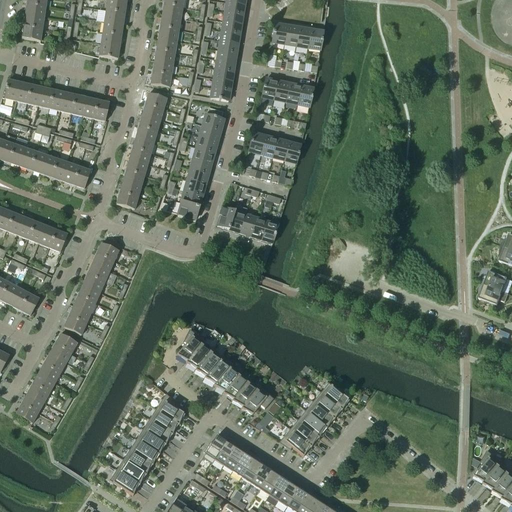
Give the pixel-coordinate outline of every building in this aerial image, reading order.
[(45,9),(46,0),(27,0),(26,6),(45,9)] [(182,10),(183,0),(163,0),(163,7),(182,10)] [(124,15),(126,5),(107,2),(105,12),(124,15)] [(242,17),(244,8),(225,5),(224,14),(242,17)] [(43,20),(45,9),(26,6),(24,17),(43,20)] [(180,22),(182,10),(163,7),(161,19),(180,22)] [(122,27),(124,15),(105,12),(103,24),(122,27)] [(240,27),(242,17),(224,14),(222,24),(240,27)] [(41,31),(43,20),(24,17),(23,28),(41,31)] [(178,32),(180,22),(161,19),(159,29),(178,32)] [(120,38),(122,27),(103,24),(102,35),(120,38)] [(239,36),(240,27),(222,24),(220,33),(239,36)] [(283,47),(286,28),(274,26),(271,45),(283,47)] [(40,43),(41,31),(23,28),(21,40),(40,43)] [(295,49),(298,30),(286,28),(283,47),(295,49)] [(176,44),(178,32),(159,29),(157,41),(176,44)] [(307,51),(310,32),(298,30),(295,49),(307,51)] [(319,53),(322,34),(310,32),(307,51),(319,53)] [(237,46),(239,36),(220,33),(219,43),(237,46)] [(119,49),(120,42),(120,38),(102,35),(100,47),(119,49)] [(174,55),(176,44),(157,41),(155,52),(174,55)] [(236,55),(237,46),(219,43),(217,52),(236,55)] [(117,61),(119,49),(100,47),(98,58),(117,61)] [(172,66),(174,55),(155,52),(153,63),(172,66)] [(234,65),(236,55),(217,52),(216,62),(234,65)] [(232,75),(234,65),(216,62),(214,71),(232,75)] [(170,78),(172,66),(153,63),(152,75),(170,78)] [(231,84),(232,75),(214,71),(212,81),(231,84)] [(168,89),(170,78),(152,75),(150,86),(168,89)] [(229,94),(231,84),(212,81),(211,91),(229,94)] [(273,102),(277,83),(265,81),(260,100),(273,102)] [(15,103),(19,84),(7,82),(3,100),(15,103)] [(284,105),(289,86),(277,83),(273,102),(284,105)] [(26,105),(30,87),(19,84),(15,103),(26,105)] [(296,107),(300,88),(289,86),(284,105),(296,107)] [(37,108),(41,90),(30,87),(26,105),(37,108)] [(309,110),(313,91),(300,88),(296,107),(309,110)] [(48,111),(53,92),(41,90),(37,108),(48,111)] [(228,103),(229,94),(211,91),(209,100),(228,103)] [(59,113),(63,95),(53,92),(48,111),(59,113)] [(70,116),(75,97),(63,95),(59,113),(70,116)] [(162,112),(166,101),(147,95),(144,107),(162,112)] [(81,118),(86,100),(75,97),(70,116),(81,118)] [(93,121),(97,102),(86,100),(81,118),(93,121)] [(104,123),(109,105),(97,102),(93,121),(104,123)] [(159,123),(162,112),(144,107),(141,118),(159,123)] [(222,114),(208,110),(206,117),(220,121),(222,114)] [(220,133),(223,122),(220,121),(206,117),(205,116),(204,117),(201,128),(220,133)] [(156,134),(159,123),(141,118),(138,129),(156,134)] [(217,144),(220,133),(201,128),(198,139),(217,144)] [(153,144),(156,134),(138,129),(135,139),(153,144)] [(260,157),(265,138),(252,135),(248,154),(260,157)] [(271,160),(276,141),(265,138),(260,157),(271,160)] [(150,156),(153,144),(135,139),(131,151),(150,156)] [(214,155),(217,144),(198,139),(195,150),(214,155)] [(283,163),(288,144),(276,141),(271,160),(283,163)] [(0,161),(8,165),(14,147),(3,143),(0,151),(0,161)] [(295,166),(300,148),(288,144),(283,163),(295,166)] [(18,168),(25,150),(14,147),(8,165),(18,168)] [(29,172),(35,154),(25,150),(18,168),(29,172)] [(211,166),(214,155),(195,150),(192,161),(211,166)] [(147,167),(150,156),(131,151),(128,162),(147,167)] [(40,176),(46,158),(35,154),(29,172),(40,176)] [(51,179),(57,161),(46,158),(40,176),(51,179)] [(62,183),(68,165),(57,161),(51,179),(62,183)] [(207,177),(211,166),(192,161),(189,172),(207,177)] [(143,178),(147,167),(128,162),(125,173),(143,178)] [(72,187),(78,169),(68,165),(62,183),(72,187)] [(84,191),(90,173),(78,169),(72,187),(84,191)] [(204,188),(207,177),(189,172),(186,183),(204,188)] [(140,189),(143,178),(125,173),(122,184),(140,189)] [(201,199),(204,188),(186,183),(183,194),(201,199)] [(137,200),(140,189),(122,184),(119,195),(137,200)] [(198,210),(201,199),(183,194),(180,205),(198,210)] [(134,212),(137,200),(119,195),(115,206),(134,212)] [(195,221),(198,210),(180,205),(176,216),(178,216),(177,218),(184,220),(184,218),(195,221)] [(228,232),(233,213),(222,210),(222,211),(220,211),(218,217),(219,218),(216,228),(228,232)] [(0,230),(6,233),(13,215),(2,211),(0,216),(0,230)] [(238,235),(244,217),(233,213),(228,232),(238,235)] [(16,237),(23,219),(13,215),(6,233),(16,237)] [(249,239),(255,220),(244,217),(238,235),(249,239)] [(27,241),(34,224),(23,219),(16,237),(27,241)] [(260,242),(266,224),(255,220),(249,239),(260,242)] [(38,246),(45,228),(34,224),(27,241),(38,246)] [(272,246),(277,227),(266,224),(260,242),(272,246)] [(48,250),(55,232),(45,228),(38,246),(48,250)] [(59,254),(66,236),(55,232),(48,250),(59,254)] [(511,252),(511,237),(509,236),(507,241),(505,241),(504,243),(503,244),(502,246),(501,249),(511,252)] [(113,264),(118,253),(100,245),(96,256),(113,264)] [(511,268),(511,252),(501,249),(500,251),(500,253),(499,255),(499,257),(500,258),(498,263),(511,268)] [(108,274),(113,264),(96,256),(91,267),(108,274)] [(104,284),(108,274),(91,267),(86,277),(104,284)] [(502,294),(507,280),(488,273),(486,278),(485,278),(483,280),(482,282),(481,284),(480,286),(502,294)] [(99,295),(104,284),(86,277),(82,287),(99,295)] [(0,302),(9,307),(18,290),(8,285),(0,298),(0,302)] [(497,307),(502,294),(480,286),(479,288),(479,290),(479,292),(479,295),(480,295),(478,300),(497,307)] [(94,305),(99,295),(82,287),(77,298),(94,305)] [(19,312),(28,295),(18,290),(9,307),(19,312)] [(30,318),(38,301),(28,295),(19,312),(30,318)] [(90,316),(94,305),(77,298),(72,308),(90,316)] [(85,326),(90,316),(72,308),(68,319),(85,326)] [(80,337),(85,326),(68,319),(63,329),(80,337)] [(185,365),(204,342),(198,339),(189,331),(182,344),(183,344),(185,345),(176,357),(187,362),(185,364),(185,365)] [(70,356),(76,345),(60,336),(54,346),(70,356)] [(194,372),(213,349),(207,346),(203,343),(205,342),(204,342),(185,365),(196,370),(194,372)] [(70,356),(54,346),(48,356),(65,366),(70,356)] [(204,380),(223,357),(216,354),(213,351),(214,350),(213,349),(194,372),(205,378),(203,380),(204,380)] [(0,373),(8,358),(0,353),(0,373)] [(65,366),(48,356),(43,366),(59,375),(65,366)] [(213,388),(232,365),(225,361),(222,359),(223,357),(204,380),(214,385),(213,387),(213,388)] [(222,395),(241,372),(234,369),(231,366),(232,365),(213,388),(223,393),(222,395)] [(59,375),(43,366),(37,376),(54,385),(59,375)] [(231,403),(250,380),(244,377),(240,374),(242,373),(241,372),(222,395),(233,401),(231,403)] [(54,385),(37,376),(32,386),(48,395),(54,385)] [(241,411),(260,388),(253,384),(250,382),(251,380),(250,380),(231,403),(242,408),(240,410),(241,411)] [(347,401),(327,385),(326,384),(323,391),(320,394),(318,393),(341,412),(347,401)] [(48,395),(32,386),(26,396),(43,405),(48,395)] [(264,411),(273,401),(268,397),(269,396),(262,392),(259,389),(260,388),(241,411),(252,417),(260,407),(264,410),(263,411),(264,411)] [(341,412),(318,393),(315,400),(312,403),(311,402),(311,403),(333,422),(339,411),(341,413),(341,412)] [(43,405),(26,396),(21,406),(37,415),(43,405)] [(172,408),(175,405),(176,405),(165,396),(162,401),(160,400),(157,407),(155,411),(153,410),(153,411),(178,427),(182,416),(183,415),(172,408)] [(333,422),(311,403),(307,409),(305,413),(303,412),(326,431),(331,420),(333,422)] [(37,415),(21,406),(15,416),(31,426),(37,415)] [(178,427),(153,411),(151,417),(148,421),(147,420),(147,421),(172,437),(176,426),(178,427)] [(326,431),(303,412),(300,419),(297,422),(295,421),(318,440),(324,430),(325,431),(326,431)] [(172,437),(147,421),(144,427),(142,431),(140,430),(140,431),(165,447),(165,446),(169,436),(171,437),(172,437)] [(318,440),(295,421),(292,428),(289,431),(288,430),(310,449),(316,439),(318,440)] [(310,449),(288,430),(284,437),(278,445),(290,452),(290,451),(291,449),(302,459),(303,459),(303,458),(308,448),(310,450),(310,449)] [(165,447),(140,431),(138,438),(135,441),(134,440),(134,441),(158,457),(163,446),(165,447)] [(214,462),(225,444),(216,438),(211,445),(210,445),(210,444),(209,444),(203,455),(204,455),(214,462)] [(158,457),(134,441),(131,448),(129,451),(127,450),(127,451),(152,467),(156,456),(158,457)] [(223,467),(234,450),(225,444),(214,462),(223,467)] [(232,474),(243,456),(234,450),(223,467),(232,474)] [(152,467),(127,451),(125,458),(122,461),(121,460),(121,461),(145,477),(150,466),(152,468),(152,467)] [(483,486),(502,463),(495,460),(487,452),(480,465),(481,465),(483,466),(473,478),(484,483),(482,485),(483,486)] [(252,462),(252,461),(243,456),(232,474),(241,479),(252,462)] [(250,485),(262,466),(253,459),(252,461),(252,462),(241,479),(250,485)] [(145,477),(121,461),(118,468),(116,471),(114,470),(114,471),(139,487),(143,476),(145,478),(145,477)] [(492,493),(511,470),(504,467),(501,464),(502,463),(483,486),(493,491),(492,493)] [(259,491),(271,474),(262,468),(262,467),(263,467),(262,466),(250,485),(259,491)] [(501,501),(511,487),(511,473),(510,472),(511,471),(511,470),(492,493),(502,499),(501,501)] [(139,487),(114,471),(112,478),(109,482),(132,498),(137,486),(139,488),(139,487)] [(268,497),(279,480),(279,479),(271,474),(259,491),(268,497)] [(202,479),(196,475),(193,479),(199,484),(202,479)] [(277,503),(290,484),(281,477),(279,479),(279,480),(268,497),(277,503)] [(209,483),(202,479),(199,484),(206,488),(209,483)] [(287,509),(298,491),(289,486),(290,485),(290,484),(277,503),(287,509)] [(221,491),(214,487),(211,491),(218,495),(221,491)] [(511,487),(501,501),(511,506),(510,508),(511,509),(511,506),(511,487)] [(224,500),(227,495),(221,491),(218,495),(224,500)] [(291,511),(297,511),(309,495),(308,494),(308,495),(307,497),(298,491),(287,509),(291,511)] [(216,498),(209,494),(207,497),(214,502),(216,498)] [(310,511),(317,502),(309,495),(297,511),(310,511)] [(239,503),(232,498),(229,503),(236,507),(239,503)] [(181,511),(185,507),(175,500),(167,511),(181,511)] [(323,511),(325,509),(316,503),(317,502),(310,511),(323,511)] [(245,507),(239,503),(236,507),(242,511),(245,507)]
